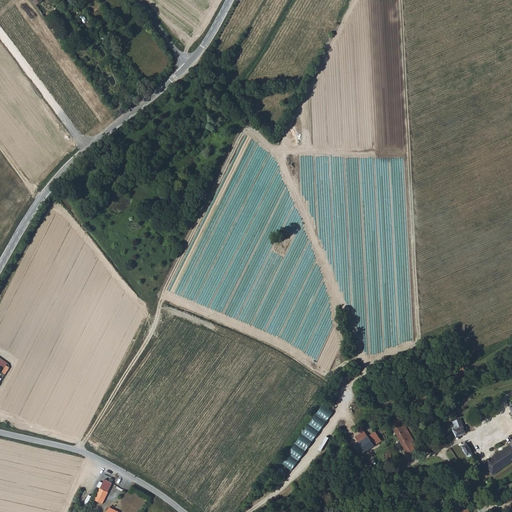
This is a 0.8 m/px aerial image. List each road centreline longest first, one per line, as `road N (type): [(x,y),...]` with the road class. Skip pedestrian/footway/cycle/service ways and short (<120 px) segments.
road 1 (track): [(360,355),(342,292),(279,150),(248,126),(120,382),(82,441),(84,461),(63,511)]
road 2 (track): [(399,0),(419,336)]
road 3 (track): [(360,0),(279,150),(408,151)]
road 4 (unclassified): [(0,266),(73,160),(187,65)]
road 5 (track): [(249,511),(280,491),(334,424),(365,371),(360,355),(337,368)]
road 6 (unclassified): [(0,433),(90,456),(181,511)]
